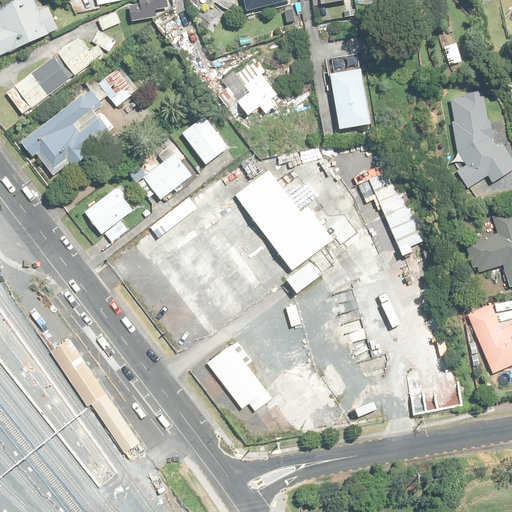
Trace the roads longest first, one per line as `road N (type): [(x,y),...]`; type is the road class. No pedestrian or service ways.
road 1 (residential): [(0,179),(241,492)]
road 2 (residential): [(241,492),(301,466),(511,432)]
